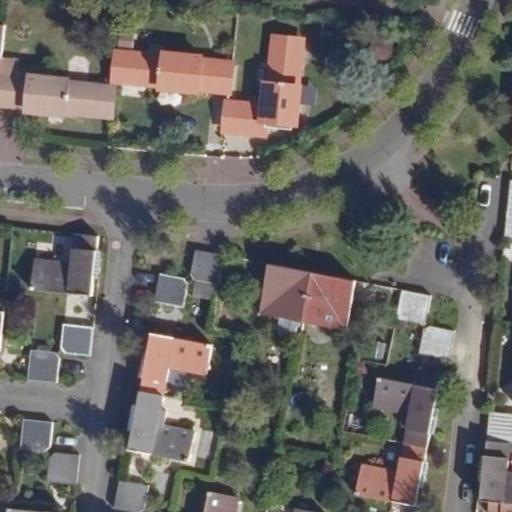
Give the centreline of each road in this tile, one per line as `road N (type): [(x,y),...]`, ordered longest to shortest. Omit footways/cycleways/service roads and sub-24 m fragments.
road 1 (residential): [(476,0),(440,77),(363,159),(274,196),(147,196)]
road 2 (residential): [(446,511),(486,198)]
road 3 (residential): [(147,196),(109,406)]
road 4 (residential): [(147,196),(0,181)]
